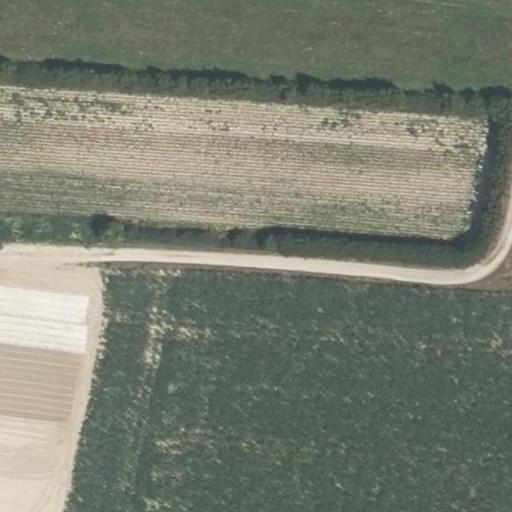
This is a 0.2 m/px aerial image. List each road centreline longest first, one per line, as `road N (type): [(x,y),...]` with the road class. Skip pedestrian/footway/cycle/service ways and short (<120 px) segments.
road 1 (residential): [(124,256),(450,278),(485,269),(503,240),(511,201)]
road 2 (track): [(0,250),(124,256)]
